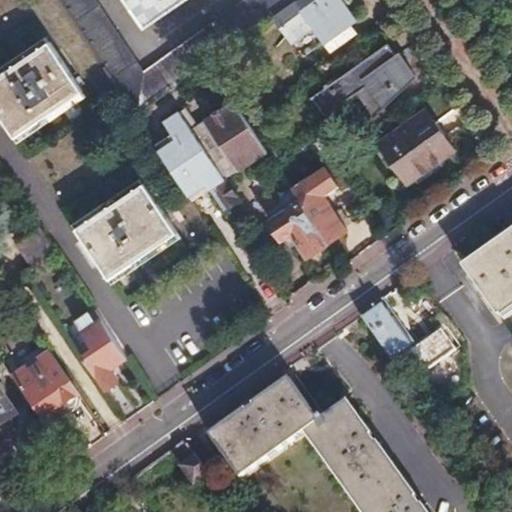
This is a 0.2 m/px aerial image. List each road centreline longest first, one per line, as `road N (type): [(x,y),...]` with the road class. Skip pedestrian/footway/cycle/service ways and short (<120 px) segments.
road 1 (residential): [(511,185),(152,452),(56,511)]
road 2 (unknown): [(193,421),(0,129)]
